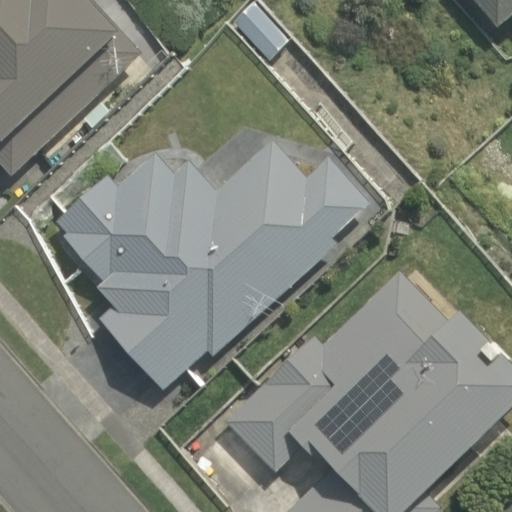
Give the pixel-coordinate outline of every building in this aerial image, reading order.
[(0,0),(0,157),(17,175),(146,53),(128,34),(135,28),(109,0),(0,0)] [(511,0),(481,0),(506,28),(511,23),(511,0)] [(212,349),(218,356),(344,243),(338,236),(376,202),(334,155),(308,178),(275,141),(219,191),(191,159),(177,171),(158,150),(120,184),(112,175),(61,221),(70,231),(66,235),(106,278),(100,283),(118,303),(101,317),(166,390),(212,349)] [(456,326),(402,271),(326,345),(315,334),(228,418),(279,470),(306,445),(329,469),(285,511),(434,511),(442,505),(433,495),(511,418),(511,346),(475,308),(456,326)] [(511,511),(511,501),(503,511),(511,511)]
